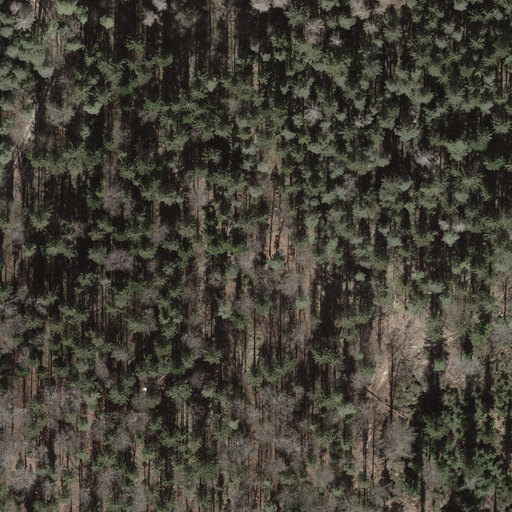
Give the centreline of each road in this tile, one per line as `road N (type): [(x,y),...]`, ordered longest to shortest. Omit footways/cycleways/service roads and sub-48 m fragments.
road 1 (track): [(0,346),(322,206),(408,144),(417,128)]
road 2 (track): [(470,330),(454,342),(406,348),(388,363),(361,464),(324,511)]
road 3 (track): [(35,0),(59,40),(60,67),(0,192)]
